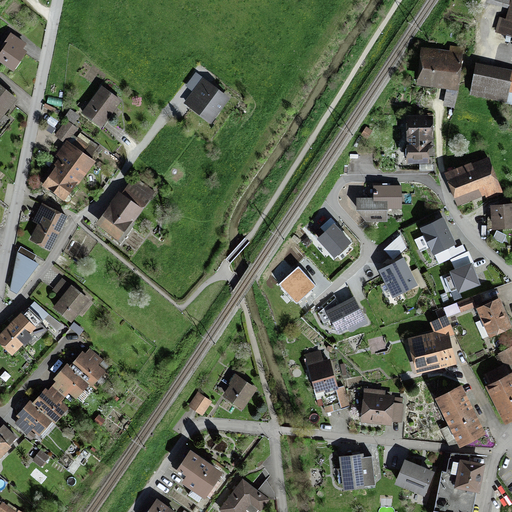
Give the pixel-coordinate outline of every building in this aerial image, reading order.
[(511,0),(491,0),(511,6),(508,20),(503,19),(499,32),(511,36),(511,0)] [(24,43),(12,35),(7,41),(10,43),(0,56),(0,58),(13,68),(24,52),(20,49),(24,43)] [(435,52),(423,51),(420,80),(459,84),(462,55),(450,54),(450,59),(435,58),(435,52)] [(507,90),(510,75),(511,72),(477,65),(471,94),(505,101),(507,90)] [(208,84),(199,96),(193,91),(186,101),(201,113),(204,110),(213,116),(227,98),(208,84)] [(15,98),(0,85),(0,130),(9,119),(2,114),(15,98)] [(120,100),(102,87),(83,112),(101,126),(120,100)] [(431,119),(408,120),(408,157),(427,157),(427,146),(431,146),(431,119)] [(47,184),(45,187),(61,199),(63,196),(90,160),(82,154),(89,146),(77,137),(71,146),(70,145),(57,162),(60,164),(46,183),(47,184)] [(490,160),(449,176),(458,200),(500,184),(490,160)] [(152,195),(132,180),(100,223),(117,236),(141,205),(143,206),(152,195)] [(401,186),(374,186),(374,199),(359,200),(359,209),(366,219),(385,219),(385,207),(401,207),(401,186)] [(502,199),(504,205),(493,206),(495,227),(511,225),(511,199),(511,196),(502,199)] [(44,215),(33,239),(49,247),(66,215),(43,204),(39,213),(44,215)] [(443,217),(421,227),(434,253),(455,243),(443,217)] [(351,241),(334,221),(317,236),(335,255),(351,241)] [(35,262),(15,252),(7,291),(14,293),(35,262)] [(404,257),(379,269),(392,295),(417,283),(404,257)] [(472,261),(450,270),(458,291),(480,283),(472,261)] [(297,262),(277,282),(297,303),(317,283),(297,262)] [(86,297),(72,286),(55,307),(70,320),(76,312),(75,311),(86,297)] [(478,294),(458,302),(461,310),(482,302),(478,294)] [(340,308),(329,314),(338,331),(348,326),(350,330),(366,322),(354,298),(339,305),(340,308)] [(498,299),(479,308),(491,334),(510,325),(509,324),(511,321),(509,315),(506,315),(498,299)] [(22,313),(0,335),(0,339),(13,352),(32,331),(39,338),(47,329),(40,322),(43,319),(29,306),(22,313)] [(448,335),(412,344),(418,366),(454,357),(448,335)] [(511,346),(499,353),(506,366),(511,362),(511,346)] [(318,352),(306,355),(312,380),(315,379),(318,389),(328,386),(328,383),(334,382),(328,360),(321,362),(318,352)] [(70,366),(88,382),(91,385),(97,377),(94,375),(100,368),(85,355),(80,360),(77,358),(70,366)] [(88,382),(70,366),(67,364),(60,373),(62,375),(58,380),(61,383),(74,395),(82,401),(89,393),(83,388),(88,382)] [(506,366),(485,376),(489,383),(488,384),(506,419),(511,416),(511,375),(510,372),(509,373),(506,366)] [(256,387),(236,374),(223,393),(243,407),(256,387)] [(343,386),(335,388),(341,408),(349,406),(343,386)] [(471,411),(459,388),(439,397),(453,424),(447,427),(446,423),(440,425),(450,445),(462,442),(482,432),(473,415),(476,414),(474,410),(471,411)] [(374,396),(366,395),(364,417),(375,418),(375,420),(388,422),(391,398),(383,397),(384,391),(375,390),(374,396)] [(33,403),(51,419),(54,421),(60,415),(57,413),(64,405),(48,391),(43,397),(40,395),(33,403)] [(209,401),(198,394),(190,405),(202,413),(209,401)] [(329,394),(321,397),(326,413),(334,410),(329,394)] [(394,403),(392,420),(401,421),(403,404),(402,404),(402,399),(395,398),(394,403)] [(51,419),(33,403),(30,401),(23,410),(25,412),(20,417),(37,431),(43,424),(45,426),(51,419)] [(0,427),(0,455),(10,445),(8,444),(16,437),(3,425),(0,427)] [(48,457),(40,451),(33,459),(41,465),(48,457)] [(218,472),(190,453),(179,468),(189,475),(185,480),(204,493),(218,472)] [(341,457),(345,488),(365,486),(361,454),(341,457)] [(483,464),(450,458),(447,471),(441,470),(433,511),(468,511),(473,488),(478,489),(483,464)] [(431,472),(406,461),(397,481),(423,492),(431,472)] [(268,498),(243,480),(221,509),(224,511),(242,511),(245,508),(250,511),(255,511),(259,508),(260,509),(268,498)] [(174,511),(157,500),(148,511),(174,511)] [(9,511),(11,509),(2,503),(0,505),(0,511),(1,511),(9,511)]
